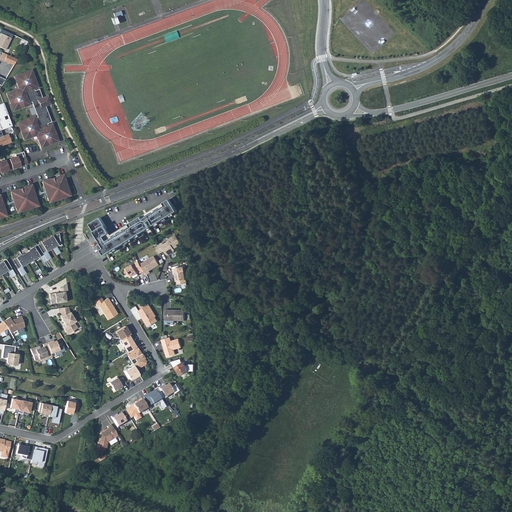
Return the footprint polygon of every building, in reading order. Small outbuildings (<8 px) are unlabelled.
[(121,10),(114,13),(115,16),(111,18),(114,24),(118,23),(116,17),(123,15),(121,10)] [(13,34),(1,29),(0,30),(0,33),(1,34),(0,35),(0,47),(5,50),(13,34)] [(175,31),(165,35),(168,41),(178,37),(175,31)] [(28,42),(22,39),(19,44),(25,47),(28,42)] [(17,59),(8,55),(5,61),(14,65),(17,59)] [(44,106),(51,104),(48,95),(42,97),(38,89),(34,90),(33,88),(37,87),(33,77),(30,71),(24,73),(24,72),(14,76),(18,89),(6,94),(10,104),(11,104),(13,110),(19,107),(19,108),(30,104),(29,102),(31,101),(37,117),(35,118),(34,116),(24,120),(24,121),(18,123),(20,129),(24,139),(36,135),(41,147),(51,143),(57,140),(55,134),(51,124),(47,125),(47,123),(50,122),(46,109),(43,110),(42,107),(44,106)] [(0,127),(1,130),(12,126),(9,118),(5,120),(4,116),(8,115),(3,103),(0,104),(0,127)] [(0,130),(0,146),(11,142),(8,134),(2,136),(0,130)] [(0,171),(1,171),(1,172),(9,169),(13,167),(13,168),(27,164),(23,152),(16,155),(17,157),(10,159),(11,160),(7,162),(7,160),(0,162),(0,171)] [(60,175),(42,181),(48,202),(67,196),(67,195),(68,194),(68,195),(69,195),(66,185),(63,185),(60,175)] [(18,211),(37,205),(31,185),(10,191),(16,211),(17,211),(18,210),(18,211)] [(164,205),(147,215),(153,224),(176,210),(173,204),(176,202),(172,196),(163,202),(164,205)] [(105,239),(97,244),(104,254),(150,227),(144,217),(142,218),(141,216),(128,223),(130,226),(106,240),(105,239)] [(100,217),(89,223),(98,239),(109,232),(100,217)] [(52,235),(46,239),(51,248),(52,250),(55,248),(54,246),(60,243),(58,234),(52,235)] [(158,252),(159,253),(163,251),(162,249),(163,249),(164,250),(166,254),(169,254),(174,251),(174,249),(174,248),(181,243),(175,234),(168,239),(169,240),(163,243),(162,242),(155,246),(158,252)] [(46,239),(37,245),(43,255),(46,254),(44,252),(51,248),(46,239)] [(28,250),(28,251),(33,259),(40,255),(41,257),(43,255),(37,245),(28,250)] [(28,251),(22,255),(26,263),(33,259),(28,251)] [(21,255),(12,260),(18,271),(20,269),(19,267),(26,263),(22,255),(21,255)] [(144,270),(146,274),(150,272),(149,270),(159,264),(153,255),(140,264),(144,270)] [(0,262),(0,270),(2,273),(8,269),(10,271),(12,270),(6,259),(0,262)] [(140,264),(137,260),(124,268),(129,277),(139,271),(140,272),(144,270),(140,264)] [(177,280),(177,284),(186,282),(184,266),(173,267),(175,276),(176,276),(177,280)] [(66,283),(58,287),(59,292),(49,294),(50,304),(65,301),(64,292),(67,291),(66,283)] [(109,301),(107,297),(102,300),(100,297),(94,301),(96,304),(97,304),(107,319),(116,313),(112,306),(111,307),(108,301),(109,301)] [(155,316),(148,304),(138,310),(148,326),(157,321),(154,316),(155,316)] [(67,306),(57,308),(58,313),(59,312),(60,318),(66,327),(64,328),(67,334),(69,334),(73,332),(72,330),(76,328),(73,322),(74,321),(68,310),(67,306)] [(165,309),(165,319),(166,319),(173,320),(184,320),(184,309),(165,309)] [(9,316),(2,320),(3,321),(5,325),(6,327),(9,332),(16,328),(23,326),(20,315),(16,316),(16,317),(17,318),(15,318),(15,317),(12,318),(10,319),(9,316)] [(114,331),(120,339),(129,334),(124,325),(114,331)] [(131,338),(129,334),(120,339),(118,340),(121,344),(122,343),(124,347),(128,344),(129,345),(133,343),(130,339),(131,338)] [(168,337),(161,339),(164,350),(165,349),(165,351),(165,352),(166,356),(175,354),(173,349),(181,346),(178,338),(171,340),(170,340),(168,337)] [(53,340),(46,343),(50,353),(59,350),(57,346),(58,345),(56,340),(53,342),(53,340)] [(40,361),(51,357),(50,353),(46,343),(30,349),(34,361),(39,359),(40,361)] [(13,353),(14,345),(11,345),(2,344),(1,357),(4,358),(4,357),(6,357),(6,358),(5,361),(7,363),(15,364),(17,353),(13,353)] [(145,363),(145,361),(144,359),(143,359),(142,357),(143,357),(136,345),(125,352),(130,359),(133,357),(135,361),(132,363),(133,365),(135,369),(145,363)] [(180,358),(170,361),(173,367),(175,366),(180,375),(187,370),(194,371),(194,363),(187,363),(186,364),(183,361),(181,362),(180,358)] [(133,365),(124,370),(129,379),(134,376),(135,377),(139,375),(135,369),(133,365)] [(121,377),(117,379),(116,377),(108,381),(113,390),(117,387),(117,388),(125,383),(121,377)] [(163,383),(157,387),(164,397),(168,395),(168,394),(173,391),(167,383),(164,385),(163,383)] [(149,404),(155,401),(159,402),(159,405),(161,409),(165,406),(161,400),(154,389),(140,397),(145,406),(149,404)] [(17,411),(20,397),(16,396),(15,398),(11,397),(9,406),(14,408),(13,410),(17,411)] [(25,399),(20,397),(17,411),(17,412),(21,413),(22,410),(28,411),(30,402),(25,400),(25,399)] [(145,406),(140,397),(135,400),(136,401),(135,402),(132,404),(137,413),(146,407),(145,406)] [(66,400),(63,412),(71,413),(71,410),(75,411),(77,402),(66,400)] [(50,404),(39,402),(37,411),(43,413),(43,415),(47,416),(47,414),(50,404)] [(55,405),(50,404),(47,414),(53,415),(52,420),(57,422),(60,408),(55,407),(55,405)] [(115,412),(110,416),(116,426),(120,424),(125,421),(123,417),(120,411),(117,413),(118,413),(116,414),(115,412)] [(109,424),(106,426),(107,428),(103,430),(103,431),(101,432),(100,432),(99,432),(96,446),(104,448),(105,443),(117,435),(109,424)] [(2,439),(0,438),(0,451),(7,453),(10,441),(3,440),(1,440),(2,439)] [(30,460),(33,446),(27,445),(27,447),(23,446),(23,444),(17,442),(15,453),(25,456),(24,458),(30,460)] [(40,447),(33,446),(30,460),(29,463),(35,464),(36,461),(43,463),(46,449),(41,448),(41,449),(40,449),(40,447)]
